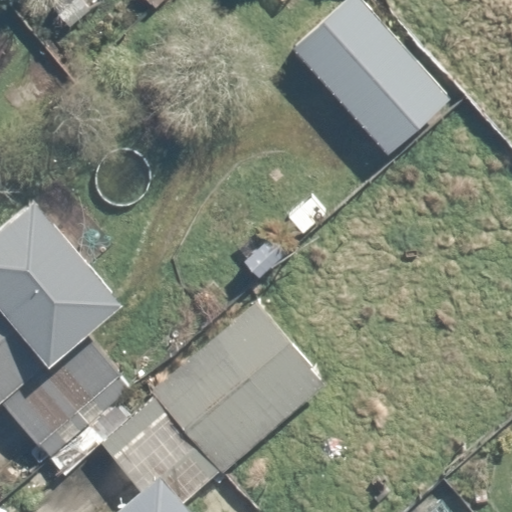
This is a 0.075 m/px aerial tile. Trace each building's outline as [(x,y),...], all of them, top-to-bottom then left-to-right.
[(333,0),(292,36),(383,141),(442,90),(364,0),(333,0)] [(0,399),(46,452),(118,390),(107,377),(120,366),(76,317),(113,284),(18,178),(0,193),(0,399)] [(124,427),(176,492),(207,466),(320,375),(249,288),(137,379),(155,401),(124,427)] [(266,511),(231,470),(188,506),(176,492),(150,461),(89,511),(266,511)] [(468,511),(441,482),(408,511),(468,511)]
